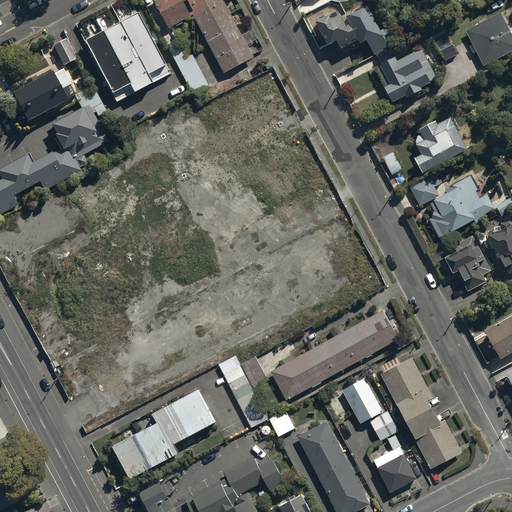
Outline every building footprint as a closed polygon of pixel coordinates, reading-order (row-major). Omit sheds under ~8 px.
[(222,0),(152,0),(167,28),(192,15),(222,73),(252,57),(222,0)] [(316,20),(327,43),(336,38),(340,47),(359,38),(361,42),(367,39),(373,51),(387,45),(367,5),(346,15),(345,14),(340,17),(337,10),(316,20)] [(137,11),(83,39),(115,101),(169,73),(137,11)] [(511,35),(500,12),(465,30),(483,65),(511,49),(511,35)] [(444,28),(431,35),(444,61),(457,54),(444,28)] [(66,37),(53,44),(63,65),(77,58),(66,37)] [(377,68),(385,85),(384,86),(391,101),(405,94),(406,96),(421,89),(420,86),(437,78),(428,59),(420,63),(415,51),(397,60),(395,56),(405,51),(401,42),(376,54),(382,66),(377,68)] [(176,43),(168,47),(193,94),(208,86),(191,54),(184,57),(176,43)] [(51,71),(11,92),(26,121),(76,96),(63,70),(53,75),(51,71)] [(106,113),(96,93),(81,101),(85,107),(52,125),(57,134),(54,135),(62,149),(62,151),(53,155),(52,153),(32,164),(28,155),(0,169),(0,176),(1,180),(0,180),(0,215),(19,206),(14,196),(40,182),(45,192),(82,171),(80,169),(88,165),(84,157),(93,152),(96,158),(103,154),(100,148),(110,143),(94,115),(97,113),(98,117),(106,113)] [(229,142),(235,155),(273,136),(277,144),(297,134),(292,124),(284,128),(268,96),(249,106),(253,114),(226,127),(232,140),(229,142)] [(424,138),(415,143),(421,153),(413,157),(422,173),(467,149),(450,117),(438,124),(435,119),(418,128),(424,138)] [(33,253),(31,254),(45,280),(25,291),(35,311),(55,300),(63,315),(74,309),(79,317),(209,248),(160,156),(153,159),(155,163),(134,175),(167,235),(129,256),(124,247),(103,258),(86,225),(41,249),(39,246),(32,250),(33,253)] [(283,159),(258,172),(273,204),(314,183),(301,156),(285,163),(283,159)] [(233,173),(214,183),(221,197),(240,187),(233,173)] [(446,193),(429,202),(433,211),(431,217),(428,219),(438,237),(442,235),(443,236),(473,219),(475,223),(486,217),(483,213),(494,207),(487,194),(479,198),(476,191),(479,189),(471,174),(444,189),(446,193)] [(429,177),(410,188),(420,205),(439,194),(434,186),(440,183),(438,180),(432,183),(429,177)] [(511,218),(501,220),(501,224),(491,225),(492,231),(488,231),(491,248),(494,247),(496,257),(500,256),(508,273),(511,271),(511,218)] [(456,249),(444,256),(452,272),(458,268),(460,273),(459,274),(468,290),(486,281),(483,274),(491,269),(473,234),(453,245),(456,249)] [(429,251),(437,265),(442,262),(441,259),(444,258),(438,247),(429,251)] [(119,352),(115,344),(81,363),(100,397),(132,379),(134,382),(169,363),(165,356),(197,339),(202,347),(236,328),(232,321),(269,300),(264,290),(271,286),(263,271),(259,273),(256,268),(212,292),(216,299),(189,314),(184,306),(145,328),(149,335),(119,352)] [(284,363),(271,370),(286,400),(311,386),(312,387),(322,382),(321,380),(365,356),(366,358),(372,355),(371,353),(393,341),(394,342),(399,339),(398,338),(401,336),(392,319),(389,321),(383,309),(372,315),(369,310),(362,314),(365,320),(293,358),(292,355),(283,360),(284,363)] [(511,317),(488,332),(503,359),(511,353),(511,317)] [(87,357),(109,345),(103,334),(99,336),(99,335),(90,339),(91,341),(80,346),(87,357)] [(236,353),(217,363),(251,427),(267,418),(253,390),(268,383),(254,355),(240,362),(236,353)] [(381,366),(383,371),(381,372),(430,468),(461,452),(444,418),(439,421),(428,399),(432,397),(412,356),(400,363),(397,357),(381,366)] [(364,377),(342,389),(360,423),(383,410),(364,377)] [(159,423),(115,446),(132,479),(181,453),(176,444),(218,422),(201,390),(154,415),(159,423)] [(269,418),(279,435),(294,427),(285,409),(269,418)] [(370,420),(381,440),(387,437),(393,448),(373,459),(377,466),(376,467),(389,491),(416,477),(400,447),(401,446),(394,433),(399,430),(388,410),(370,420)] [(327,420),(297,435),(337,511),(348,511),(352,510),(353,511),(370,503),(369,501),(370,500),(368,496),(366,497),(327,420)] [(229,482),(187,504),(190,511),(257,511),(249,494),(263,487),(268,495),(284,487),(271,462),(258,470),(254,462),(226,476),(229,482)] [(175,467),(134,489),(139,498),(142,497),(150,511),(175,511),(166,495),(175,490),(169,479),(179,474),(175,467)] [(309,511),(300,494),(278,505),(281,511),(309,511)]
